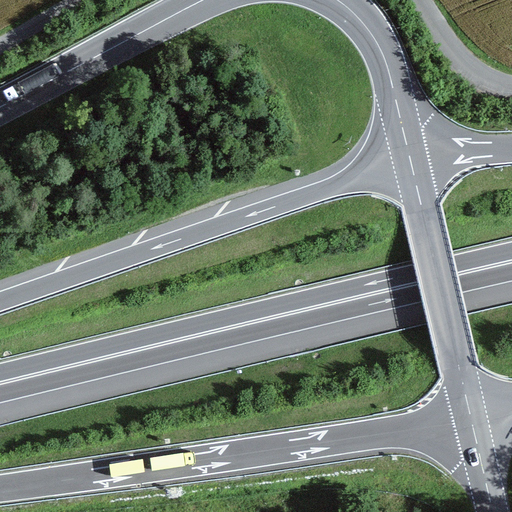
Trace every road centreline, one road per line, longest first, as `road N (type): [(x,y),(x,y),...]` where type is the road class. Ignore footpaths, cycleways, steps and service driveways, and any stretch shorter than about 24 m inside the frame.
road 1 (trunk): [(0,383),(511,261)]
road 2 (trunk): [(0,486),(470,417)]
road 3 (trunk): [(410,158),(0,301)]
road 4 (tertiary): [(470,417),(410,158)]
road 5 (tertiary): [(202,0),(0,107)]
road 6 (tertiary): [(410,158),(378,46),(336,0)]
